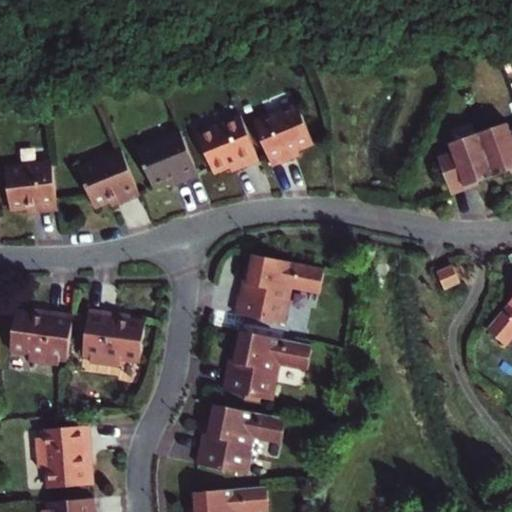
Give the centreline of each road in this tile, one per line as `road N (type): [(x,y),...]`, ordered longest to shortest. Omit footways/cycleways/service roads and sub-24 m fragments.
road 1 (residential): [(180,235),(254,213),(302,209),(438,231),(511,227)]
road 2 (residential): [(142,511),(143,446),(179,338),(186,270),(180,235)]
road 3 (residential): [(0,258),(97,255),(180,235)]
